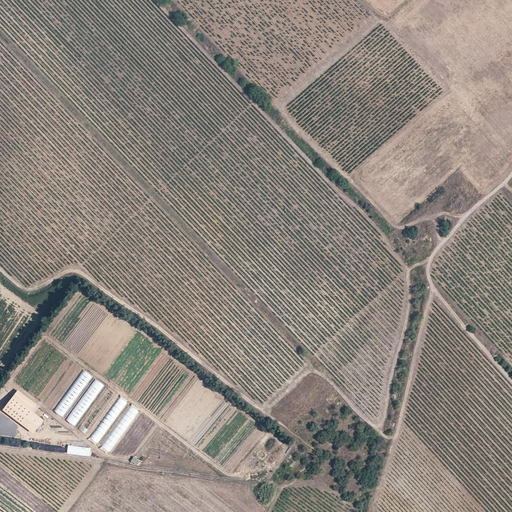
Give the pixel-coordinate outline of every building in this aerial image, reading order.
[(85,435),(115,394),(108,389),(78,429),(85,435)] [(97,443),(126,402),(119,397),(90,438),(97,443)] [(43,420),(13,398),(4,410),(18,420),(34,432),(43,420)] [(110,452),(137,411),(130,406),(102,448),(110,452)] [(135,456),(131,460),(137,464),(140,460),(135,456)]
